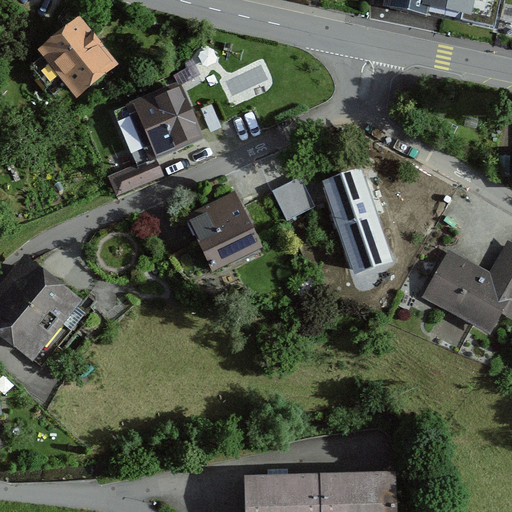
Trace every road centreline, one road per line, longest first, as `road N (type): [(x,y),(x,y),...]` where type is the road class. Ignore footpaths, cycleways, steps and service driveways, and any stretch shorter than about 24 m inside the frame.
road 1 (residential): [(0,270),(46,237),(362,106)]
road 2 (secondary): [(371,43),(179,0)]
road 3 (residential): [(511,202),(397,138),(362,106)]
road 4 (secondary): [(511,71),(371,43)]
road 5 (residential): [(0,496),(134,511)]
